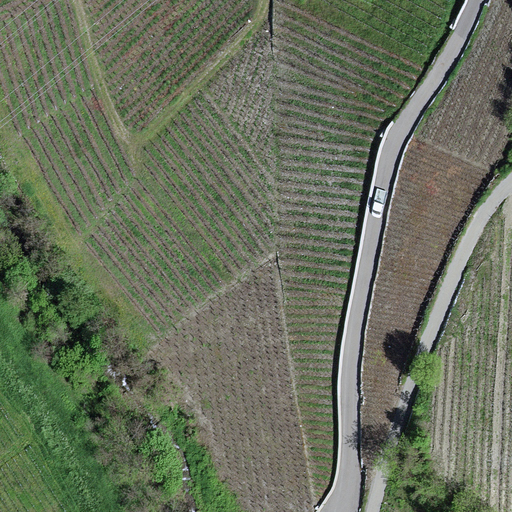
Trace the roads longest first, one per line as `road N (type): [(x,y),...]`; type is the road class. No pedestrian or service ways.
road 1 (unclassified): [(477,0),(394,147),(357,320),(350,463),(339,511)]
road 2 (unclassified): [(372,511),(454,274),(480,221),(511,182)]
